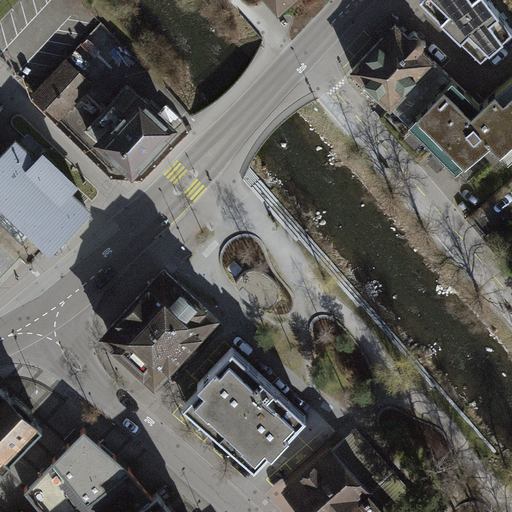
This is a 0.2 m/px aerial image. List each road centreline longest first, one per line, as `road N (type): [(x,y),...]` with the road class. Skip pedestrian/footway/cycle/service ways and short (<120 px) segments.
road 1 (tertiary): [(38,319),(127,246),(301,56)]
road 2 (residential): [(511,289),(321,69),(301,56)]
road 3 (residential): [(240,511),(98,385),(38,319)]
